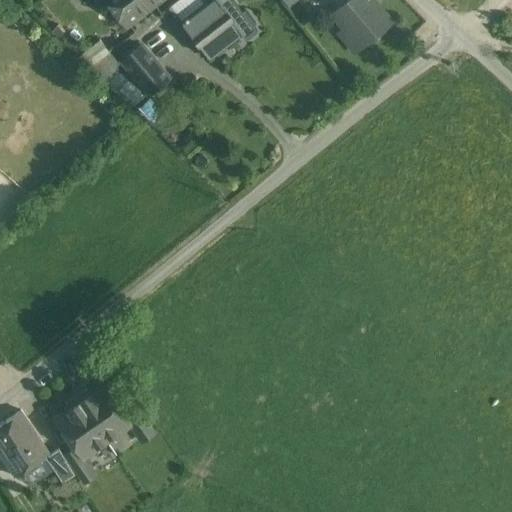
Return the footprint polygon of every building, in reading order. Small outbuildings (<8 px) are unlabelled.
[(153,6),(147,0),(105,0),(126,26),(153,6)] [(176,0),(168,7),(208,57),(265,13),(254,0),(176,0)] [(371,0),(351,0),(335,14),(346,29),(339,35),(352,49),(387,19),(371,0)] [(143,96),(100,37),(85,48),(128,107),(143,96)] [(168,76),(141,44),(121,60),(148,92),(168,76)] [(92,394),(80,402),(107,440),(130,424),(131,424),(124,414),(104,386),(92,394)] [(65,407),(68,411),(80,402),(92,394),(90,391),(87,390),(67,403),(65,407)] [(107,440),(80,402),(68,411),(56,419),(77,448),(83,457),(107,440)] [(136,406),(124,414),(131,424),(130,424),(142,441),(154,433),(136,406)] [(49,456),(20,413),(0,426),(0,453),(16,478),(25,472),(42,460),(49,456)] [(83,457),(77,448),(65,456),(83,482),(95,474),(83,457)] [(75,475),(64,457),(54,463),(66,481),(75,475)] [(42,460),(25,472),(30,480),(47,468),(42,460)]
